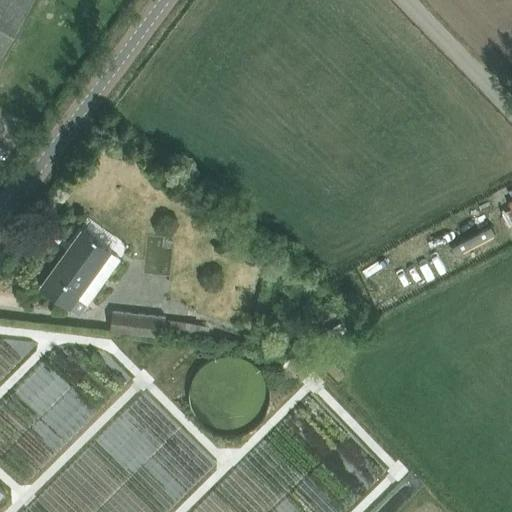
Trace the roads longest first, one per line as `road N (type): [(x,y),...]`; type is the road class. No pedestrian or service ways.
road 1 (tertiary): [(0,223),(167,0)]
road 2 (unclassified): [(511,112),(404,0)]
